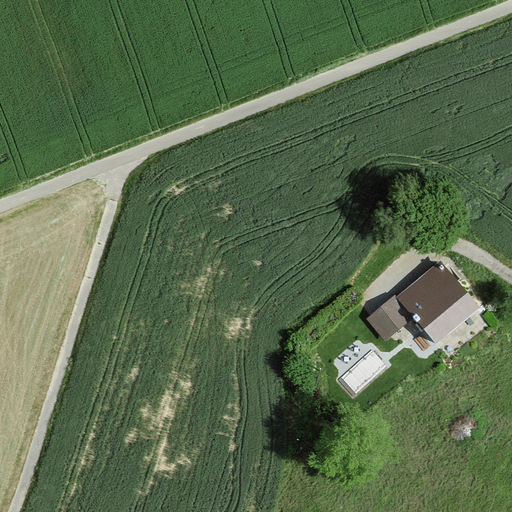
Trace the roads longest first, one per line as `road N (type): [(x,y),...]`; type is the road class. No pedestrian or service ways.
road 1 (track): [(511,5),(0,205)]
road 2 (track): [(126,155),(13,511)]
